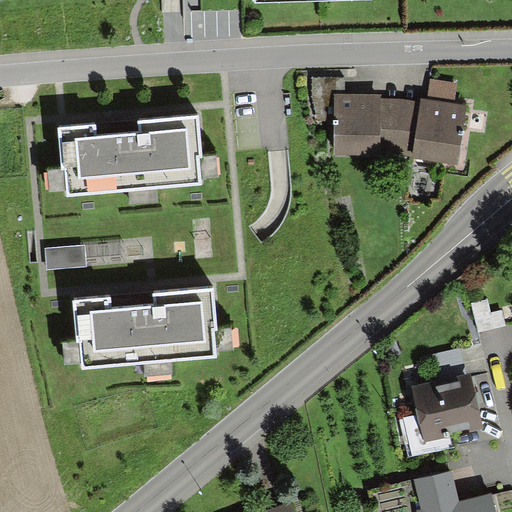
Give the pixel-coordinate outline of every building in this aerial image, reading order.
[(378,142),(378,135),(379,94),(379,83),(344,83),(343,72),(310,72),(311,111),(326,112),(326,140),(378,142)] [(416,97),(379,94),(378,135),(409,137),(408,148),(456,152),(464,96),(417,88),(416,97)] [(97,126),(58,129),(61,166),(44,168),(47,197),(222,180),(220,153),(201,155),(197,112),(136,118),(138,135),(98,139),(97,126)] [(85,243),(47,246),(49,270),(87,266),(85,243)] [(113,297),(74,301),(78,338),(60,340),(63,369),(239,351),(236,324),(218,326),(213,283),(153,289),(155,307),(115,310),(113,297)] [(450,429),(483,423),(474,370),(414,380),(421,415),(406,417),(412,456),(453,448),(450,429)] [(458,488),(452,458),(409,466),(417,511),(497,511),(491,482),(458,488)] [(296,511),(289,491),(223,511),(296,511)]
